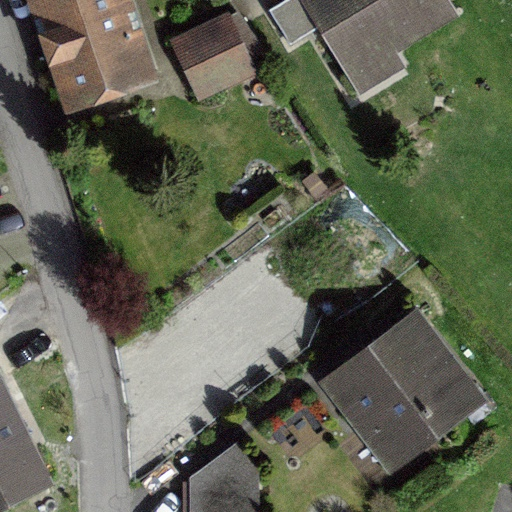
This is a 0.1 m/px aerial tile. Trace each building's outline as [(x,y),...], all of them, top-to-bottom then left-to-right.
[(45,0),(56,31),(42,35),(51,61),(65,56),(79,96),(143,74),(117,0),(45,0)] [(454,8),(448,0),(301,0),(347,74),(454,8)] [(228,17),(173,42),(187,69),(241,45),(228,17)] [(417,317),(329,384),(360,426),(368,420),(388,445),(420,421),(429,433),(477,397),(417,317)] [(0,497),(35,480),(11,429),(21,424),(0,383),(0,497)] [(236,441),(189,477),(189,511),(258,511),(258,470),(236,441)]
